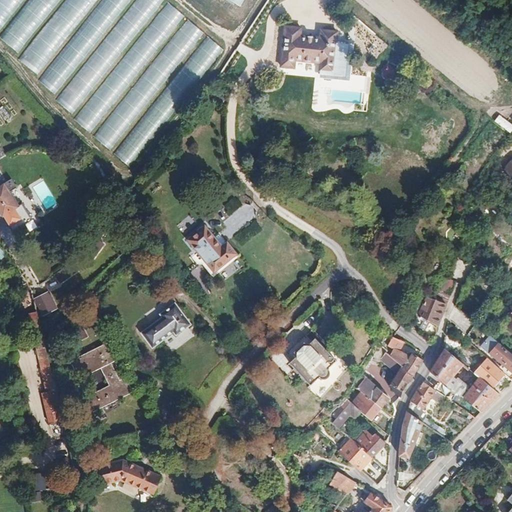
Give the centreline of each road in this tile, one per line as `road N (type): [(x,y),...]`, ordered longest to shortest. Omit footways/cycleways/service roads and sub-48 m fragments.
road 1 (unknown): [(0,301),(35,415),(35,461)]
road 2 (secondary): [(403,511),(511,395)]
